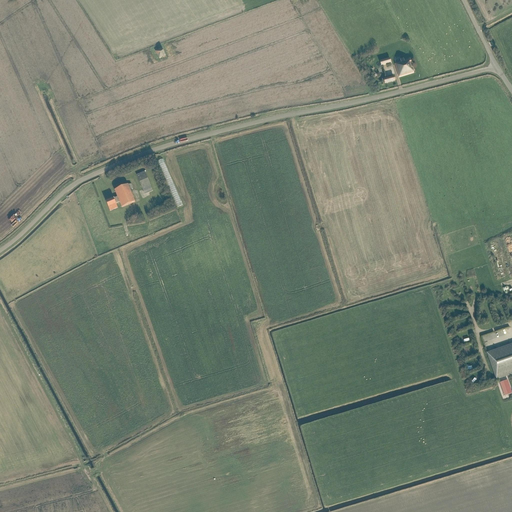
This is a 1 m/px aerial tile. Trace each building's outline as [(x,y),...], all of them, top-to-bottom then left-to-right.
[(161,48),(155,52),(159,59),(165,55),(161,48)] [(389,58),(380,60),(381,66),(383,66),(383,65),(386,65),(391,64),(389,58)] [(401,62),(395,64),(399,78),(413,74),(412,70),(413,69),(410,60),(405,61),(404,59),(400,60),(401,62)] [(134,184),(119,189),(121,194),(123,198),(128,196),(128,197),(137,194),(137,193),(143,191),(146,201),(152,199),(148,185),(141,187),(142,188),(136,189),(134,184)] [(511,345),(487,354),(496,380),(511,374),(511,345)] [(507,381),(500,383),(504,394),(511,391),(507,381)]
